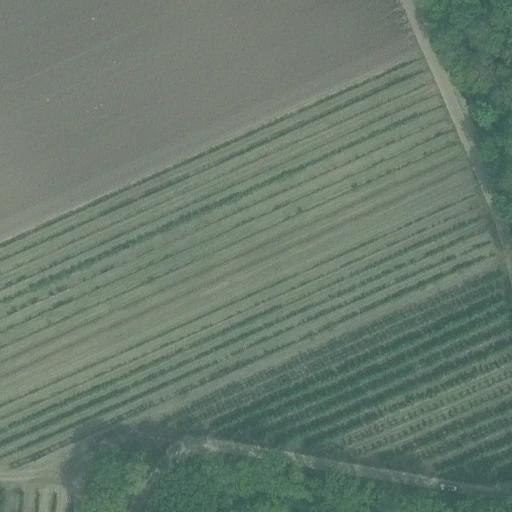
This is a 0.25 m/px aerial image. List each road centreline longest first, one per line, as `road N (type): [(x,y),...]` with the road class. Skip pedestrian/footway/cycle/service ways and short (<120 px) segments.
road 1 (unclassified): [(127,511),(200,447),(511,474)]
road 2 (unclassified): [(511,259),(395,0)]
